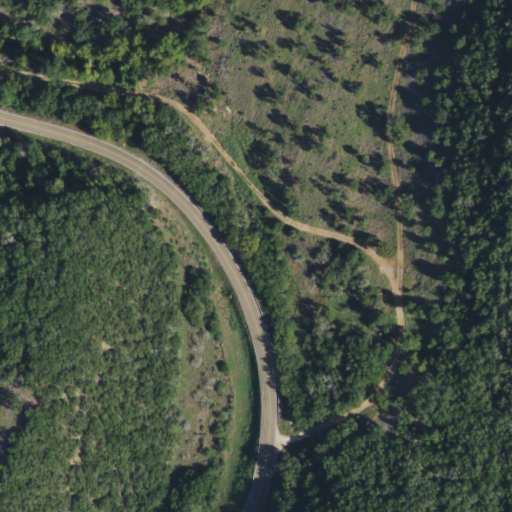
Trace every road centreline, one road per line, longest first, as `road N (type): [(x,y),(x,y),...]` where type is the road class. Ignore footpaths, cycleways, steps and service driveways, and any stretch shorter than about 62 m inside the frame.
road 1 (residential): [(430,0),(417,277),(398,337),(344,430),(255,508)]
road 2 (tertiary): [(252,511),(265,470),(267,381),(251,315),(221,254),(163,182),(72,137),(0,118)]
